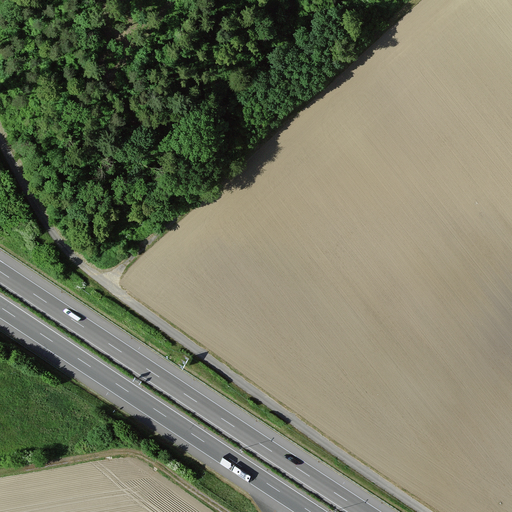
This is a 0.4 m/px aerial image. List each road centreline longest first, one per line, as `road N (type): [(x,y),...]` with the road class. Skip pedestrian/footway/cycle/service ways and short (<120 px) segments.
road 1 (track): [(426,511),(88,269),(51,230),(0,138)]
road 2 (motorway): [(364,511),(0,271)]
road 3 (motorway): [(0,306),(310,511)]
road 4 (track): [(22,469),(136,453),(225,511)]
road 5 (track): [(108,285),(199,197)]
